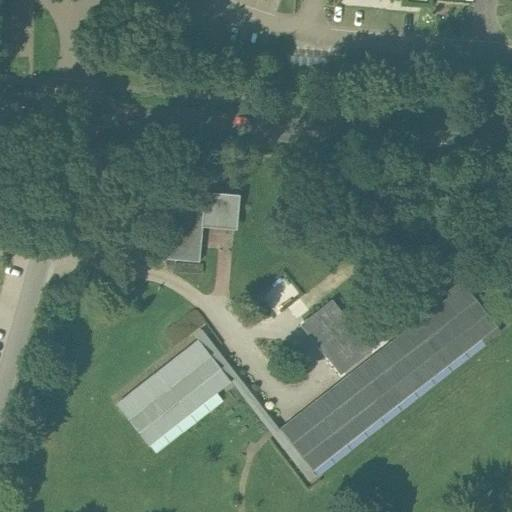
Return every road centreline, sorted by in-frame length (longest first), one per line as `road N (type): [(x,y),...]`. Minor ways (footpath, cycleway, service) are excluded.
road 1 (tertiary): [(70,104),(511,140)]
road 2 (residential): [(0,369),(63,161),(70,104)]
